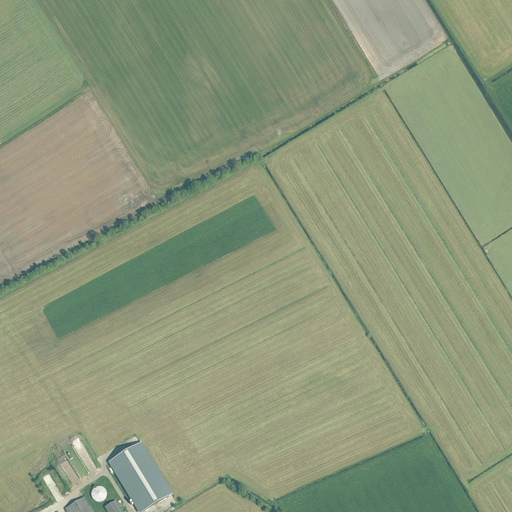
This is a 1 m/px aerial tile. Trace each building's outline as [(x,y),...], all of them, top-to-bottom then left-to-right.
[(87,437),(78,441),(89,463),(86,464),(75,441),(69,445),(70,448),(67,449),(69,451),(62,454),(71,473),(80,468),(84,476),(88,474),(90,477),(94,475),(93,472),(102,468),(87,437)] [(141,445),(110,463),(139,511),(145,511),(172,496),(141,445)] [(111,486),(120,495),(123,492),(114,483),(111,486)] [(104,501),(105,500),(105,499),(106,498),(107,497),(107,496),(107,495),(106,493),(106,492),(106,491),(105,490),(103,489),(102,488),(101,488),(100,488),(99,487),(98,487),(97,488),(96,488),(95,488),(95,489),(93,490),(92,492),(91,493),(91,494),(91,495),(91,496),(91,497),(92,498),(92,499),(93,500),(94,501),(94,502),(95,502),(96,502),(96,503),(97,503),(98,503),(99,503),(100,503),(101,503),(102,502),(103,502),(104,501)] [(68,497),(75,494),(71,488),(65,492),(68,497)] [(65,510),(66,511),(93,511),(85,498),(65,510)] [(107,511),(121,511),(116,502),(105,509),(107,511)]
